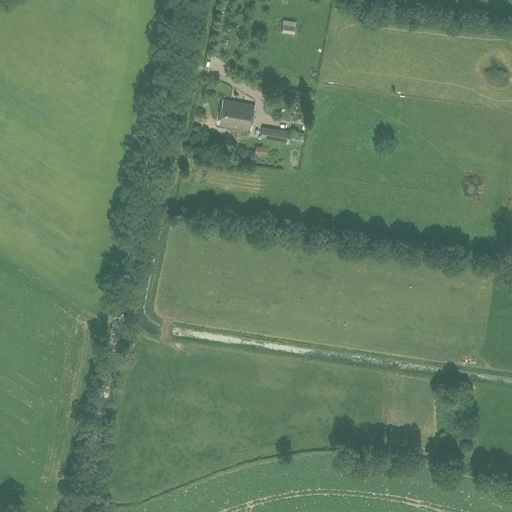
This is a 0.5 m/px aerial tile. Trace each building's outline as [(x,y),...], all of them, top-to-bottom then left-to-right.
[(282,32),(294,33),(295,26),(283,24),(282,32)] [(265,99),(263,111),(265,113),(274,115),(276,101),(265,99)] [(254,105),(222,100),(218,123),(250,129),(254,105)] [(288,109),(292,110),(290,120),(302,122),(305,105),(290,101),(288,109)] [(290,132),(262,127),(261,137),(288,142),(290,132)] [(255,146),(254,154),(266,155),(267,147),(255,146)]
